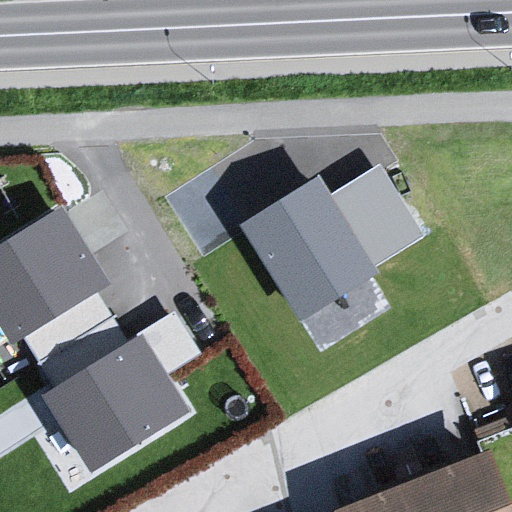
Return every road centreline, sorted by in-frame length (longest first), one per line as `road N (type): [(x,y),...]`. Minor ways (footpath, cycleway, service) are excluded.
road 1 (tertiary): [(0,35),(511,12)]
road 2 (residential): [(0,129),(511,107)]
road 3 (residential): [(511,322),(168,511)]
